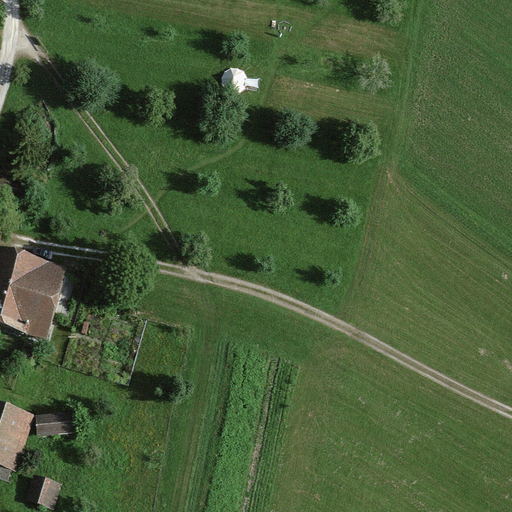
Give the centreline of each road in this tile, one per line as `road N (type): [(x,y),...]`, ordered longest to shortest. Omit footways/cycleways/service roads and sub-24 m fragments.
road 1 (track): [(8,0),(14,22),(191,276),(283,301),(511,413)]
road 2 (track): [(191,276),(0,241)]
